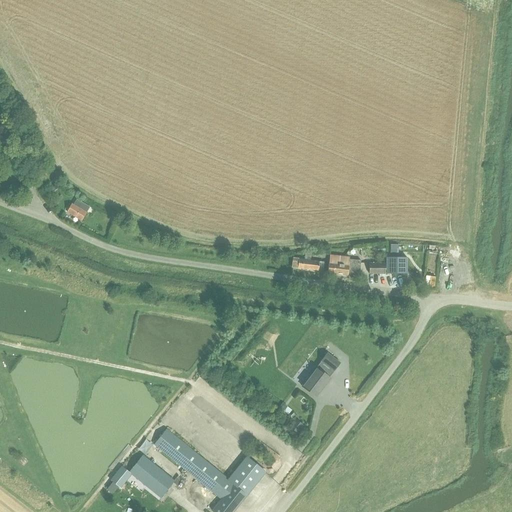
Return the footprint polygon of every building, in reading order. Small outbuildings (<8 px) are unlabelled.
[(55,182),(49,188),(53,192),(59,187),(55,182)] [(82,221),(90,208),(77,200),(74,205),(72,204),(67,212),(82,221)] [(398,253),(398,245),(390,245),(390,253),(398,253)] [(330,254),(329,257),(328,273),(348,275),(348,274),(359,275),(361,261),(349,259),(349,257),(330,254)] [(406,257),(386,257),(386,274),(406,274),(406,257)] [(293,258),(292,268),(298,268),(318,271),(318,270),(323,271),(324,262),(300,259),(293,258)] [(385,264),(369,263),(369,274),(379,274),(379,277),(384,277),(385,264)] [(300,389),(314,400),(329,381),(321,374),(326,368),(332,373),(338,365),(326,355),(319,363),(320,363),(315,370),(315,369),(300,389)] [(282,403),(278,407),(283,411),(286,407),(287,406),(282,403)] [(213,511),(233,511),(266,472),(247,457),(228,480),(166,430),(154,445),(222,500),(213,511)] [(174,482),(143,456),(129,472),(161,498),(174,482)]
